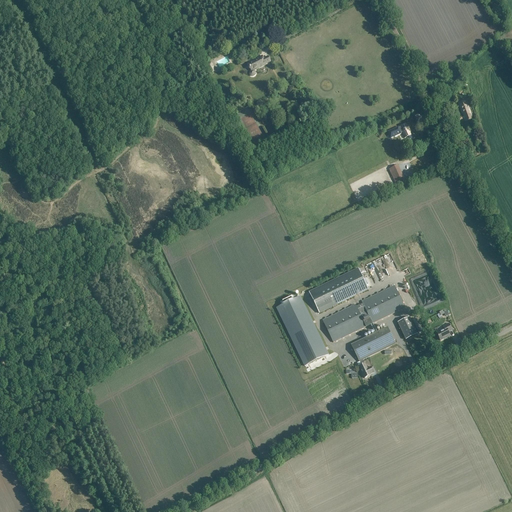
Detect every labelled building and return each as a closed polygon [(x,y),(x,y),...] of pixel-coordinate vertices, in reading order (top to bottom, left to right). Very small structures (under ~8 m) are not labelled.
[(270,62),(268,57),(263,59),(262,56),(247,64),(251,71),(250,72),(249,73),(249,75),(250,76),(251,76),(253,76),(254,76),(255,75),(255,73),(255,72),(254,71),(266,65),(266,64),(270,62)] [(209,75),(214,72),(215,72),(211,63),(205,66),(209,75)] [(462,114),(463,114),(466,122),(473,119),(468,104),(469,104),(468,99),(458,103),(462,114)] [(255,111),(245,114),(251,139),(268,135),(264,119),(257,120),(255,111)] [(399,126),(400,128),(398,128),(398,127),(387,132),(390,139),(401,134),(401,133),(402,133),(404,138),(405,138),(407,142),(415,138),(413,135),(411,135),(406,123),(399,126)] [(406,184),(398,165),(389,169),(397,188),(406,184)] [(382,188),(392,186),(391,183),(388,184),(387,180),(381,182),(382,188)] [(416,238),(392,250),(403,272),(427,260),(416,238)] [(396,262),(392,251),(386,254),(390,263),(389,264),(393,276),(400,273),(396,262)] [(382,261),(383,264),(386,263),(382,256),(375,260),(377,263),(382,261)] [(383,279),(373,260),(368,263),(376,278),(377,277),(378,281),(383,279)] [(369,290),(358,268),(309,292),(319,314),(369,290)] [(323,321),(333,343),(405,308),(394,286),(361,302),(362,304),(357,307),(355,305),(323,321)] [(328,355),(300,297),(297,298),(295,299),(293,301),(284,305),(282,306),(277,308),(305,367),(328,355)] [(418,334),(410,317),(398,323),(406,340),(418,334)] [(412,320),(419,334),(422,332),(416,318),(412,320)] [(436,333),(440,341),(450,336),(448,332),(452,330),(449,324),(442,327),(444,329),(436,333)] [(376,333),(351,345),(355,353),(359,362),(363,360),(395,344),(387,328),(376,333)] [(363,360),(359,362),(361,366),(359,367),(364,379),(371,375),(370,375),(374,373),(371,367),(367,369),(365,364),(364,364),(363,360)] [(257,487),(260,493),(269,488),(265,482),(257,487)] [(235,497),(237,503),(259,493),(256,488),(235,497)]
